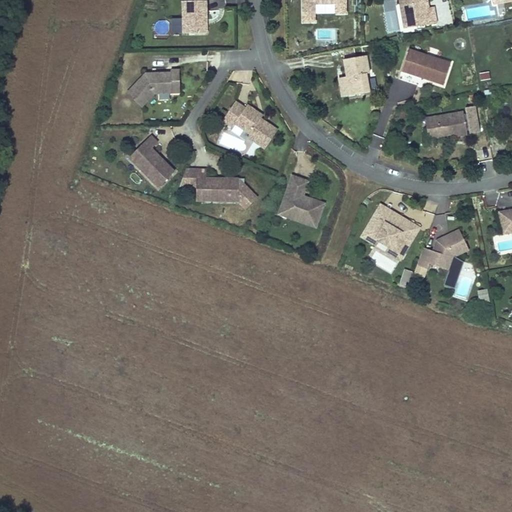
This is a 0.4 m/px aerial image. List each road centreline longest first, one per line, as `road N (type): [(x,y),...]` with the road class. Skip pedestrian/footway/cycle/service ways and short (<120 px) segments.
road 1 (residential): [(263,53),(299,120),(350,164),(416,187),(461,188),(511,176)]
road 2 (residential): [(263,53),(225,67),(190,123),(196,143)]
